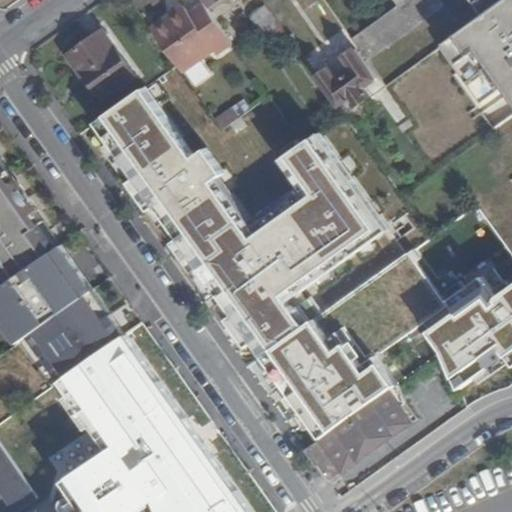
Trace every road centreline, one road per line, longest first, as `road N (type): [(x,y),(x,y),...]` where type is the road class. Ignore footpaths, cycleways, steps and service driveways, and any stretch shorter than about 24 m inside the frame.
road 1 (residential): [(313,511),(0,70)]
road 2 (residential): [(360,511),(511,405)]
